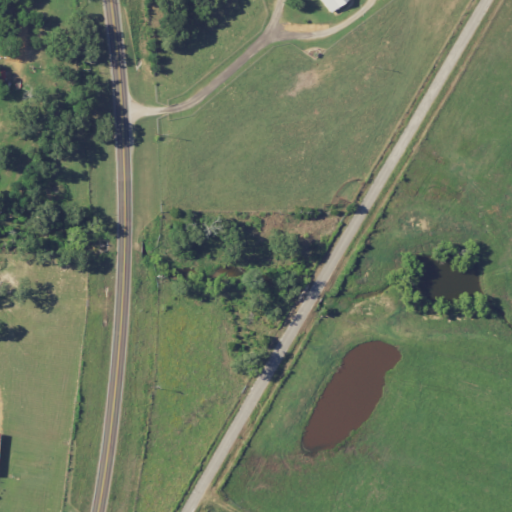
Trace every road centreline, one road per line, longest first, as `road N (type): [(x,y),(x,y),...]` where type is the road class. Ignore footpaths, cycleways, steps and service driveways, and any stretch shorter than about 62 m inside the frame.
road 1 (residential): [(186,511),(488,0)]
road 2 (primary): [(95,511),(122,233),(108,0)]
